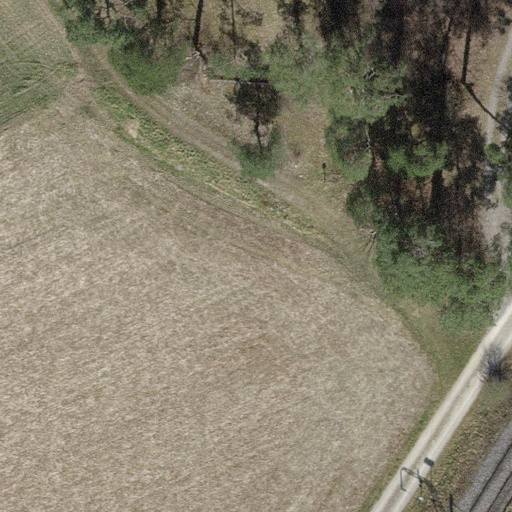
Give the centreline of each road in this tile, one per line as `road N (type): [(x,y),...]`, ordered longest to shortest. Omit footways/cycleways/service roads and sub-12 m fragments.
road 1 (track): [(481,368),(399,255),(143,99),(71,0)]
road 2 (track): [(384,511),(511,325)]
road 3 (track): [(511,242),(504,141),(511,75)]
